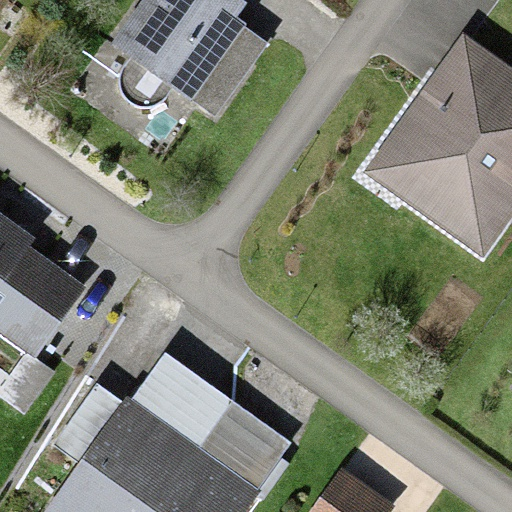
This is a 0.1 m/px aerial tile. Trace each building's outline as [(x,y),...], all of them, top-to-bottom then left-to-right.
[(143,0),(111,46),(129,59),(121,70),(118,82),(120,91),(124,99),(131,105),(139,108),(148,108),(157,106),(164,100),(169,94),(172,89),(218,119),(268,44),(236,21),(246,4),(240,0),(143,0)] [(511,221),(511,67),(463,33),(385,144),(403,157),(417,184),(405,202),(484,261),(511,221)] [(0,335),(32,360),(86,287),(31,246),(35,240),(0,213),(0,335)] [(247,511),(293,446),(233,401),(199,448),(128,397),(45,511),(247,511)] [(341,467),(310,511),(391,511),(396,506),(341,467)]
